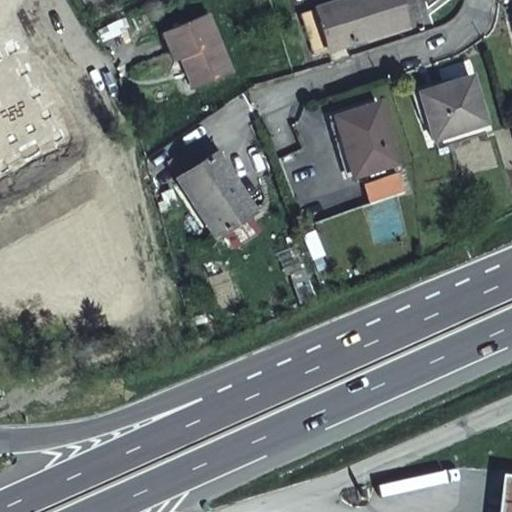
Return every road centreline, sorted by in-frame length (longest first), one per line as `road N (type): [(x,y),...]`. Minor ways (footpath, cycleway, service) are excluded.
road 1 (trunk): [(511,283),(12,511)]
road 2 (trunk): [(101,511),(511,327)]
road 3 (residential): [(274,100),(452,45),(471,30),(481,0)]
